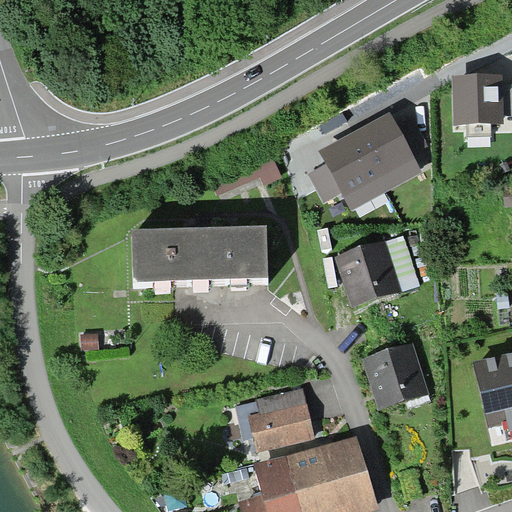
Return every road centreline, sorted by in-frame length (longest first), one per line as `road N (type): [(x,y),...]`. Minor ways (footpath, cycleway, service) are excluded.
road 1 (track): [(423,23),(188,150),(24,209)]
road 2 (tertiary): [(24,155),(87,150),(151,130),(398,0)]
road 3 (residential): [(103,511),(58,448),(23,347),(24,155)]
road 4 (residential): [(193,317),(271,314),(319,337),(339,363),(389,511)]
